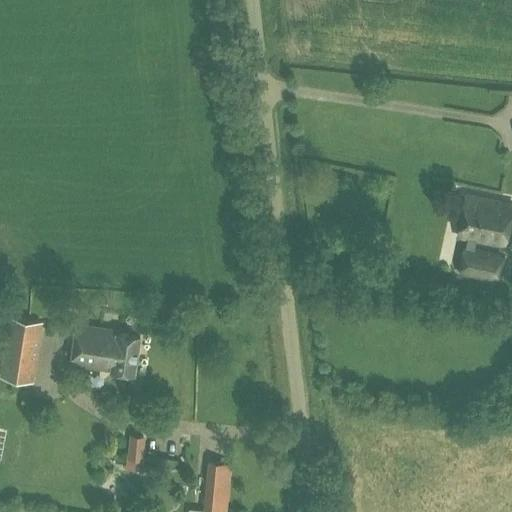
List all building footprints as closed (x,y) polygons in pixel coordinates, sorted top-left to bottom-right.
[(511,203),(465,194),(457,235),(470,237),(468,247),(465,247),(460,271),(497,279),(502,254),(473,248),(475,239),(504,244),(511,205),(511,203)] [(0,375),(0,376),(33,382),(43,321),(9,316),(5,339),(0,375)] [(111,368),(135,372),(141,334),(118,330),(119,328),(78,322),(72,361),(111,368)] [(132,458),(144,459),(146,437),(133,436),(132,458)] [(203,510),(216,511),(225,511),(230,463),(207,461),(203,510)]
